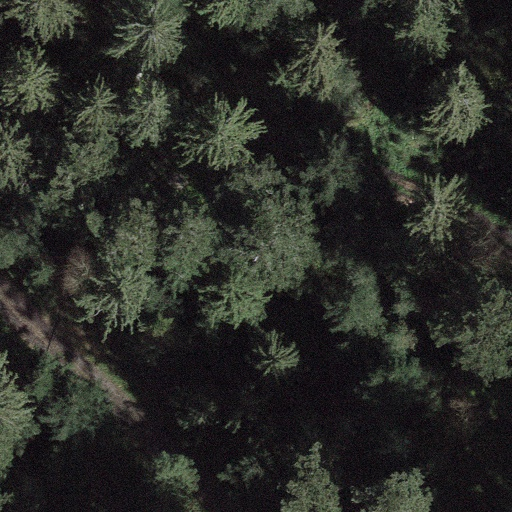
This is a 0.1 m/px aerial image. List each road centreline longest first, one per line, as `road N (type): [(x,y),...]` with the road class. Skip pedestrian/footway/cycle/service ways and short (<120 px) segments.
road 1 (track): [(0,92),(181,116),(447,204),(511,245)]
road 2 (track): [(227,511),(68,367),(0,292)]
